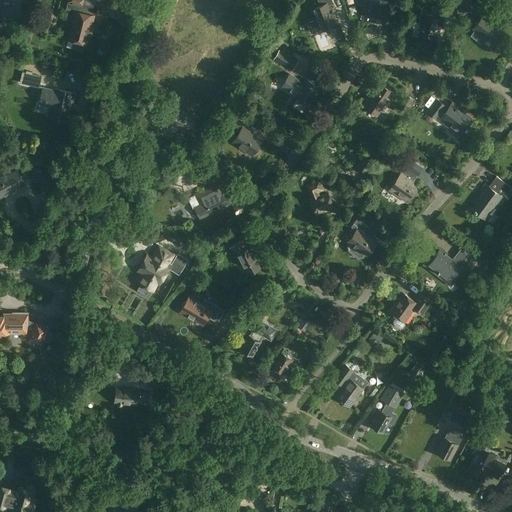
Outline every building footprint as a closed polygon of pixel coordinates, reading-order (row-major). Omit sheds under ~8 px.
[(20,14),(20,0),(8,0),(7,13),(20,14)] [(83,0),(68,0),(67,3),(77,5),(69,39),(87,44),(95,15),(93,14),(95,9),(82,6),(83,0)] [(199,3),(199,0),(181,0),(181,1),(178,1),(169,46),(188,49),(197,3),(199,3)] [(311,33),(321,29),(335,24),(328,6),(334,4),(332,0),(318,0),(320,6),(313,9),(317,18),(306,23),(311,33)] [(388,2),(381,0),(365,0),(364,5),(369,6),(366,17),(384,21),(388,2)] [(479,0),(477,0),(474,4),(487,15),(491,9),(479,0)] [(420,37),(433,40),(434,38),(436,39),(439,24),(447,26),(451,7),(440,5),(439,10),(437,9),(435,17),(422,15),(421,23),(422,23),(420,37)] [(504,30),(484,14),(473,29),(493,44),(504,30)] [(226,71),(237,51),(240,49),(244,43),(241,37),(225,28),(188,96),(193,99),(199,96),(200,95),(207,91),(209,88),(211,89),(213,85),(211,81),(220,77),(223,72),(226,71)] [(280,51),(275,59),(292,70),(297,62),(280,51)] [(20,82),(39,87),(42,76),(23,71),(20,82)] [(296,96),(309,105),(320,88),(307,79),(304,83),(290,74),(283,86),(297,95),(296,96)] [(363,106),(370,111),(372,109),(378,113),(384,103),(387,105),(395,93),(381,84),(377,90),(373,87),(367,98),(368,98),(363,106)] [(50,117),(68,121),(75,93),(56,88),(55,90),(45,88),(42,103),(53,105),(50,117)] [(410,97),(402,109),(407,113),(415,101),(410,97)] [(471,122),(472,119),(463,113),(460,110),(461,109),(452,103),(447,109),(444,107),(445,106),(437,100),(428,112),(437,118),(437,117),(451,127),(451,126),(462,134),(466,129),(467,129),(472,122),(471,122)] [(250,117),(241,111),(236,119),(229,130),(237,136),(233,142),(252,155),(263,140),(243,127),(250,117)] [(366,152),(356,167),(367,174),(377,158),(366,152)] [(409,202),(417,189),(412,185),(423,168),(410,159),(405,166),(406,166),(390,190),(409,202)] [(51,185),(54,173),(36,168),(32,180),(51,185)] [(0,197),(25,184),(18,170),(0,179),(0,197)] [(503,196),(502,195),(503,194),(509,198),(511,193),(511,192),(511,187),(496,176),(494,179),(495,180),(490,186),(488,185),(481,195),(482,195),(472,209),(486,219),(503,196)] [(307,186),(313,199),(311,199),(317,213),(333,207),(328,193),(319,196),(317,191),(323,189),(320,181),(307,186)] [(200,217),(230,203),(227,195),(223,197),(222,192),(218,182),(205,188),(205,189),(195,194),(200,205),(195,207),(200,217)] [(369,227),(357,218),(351,227),(356,230),(348,241),(350,242),(347,246),(348,250),(359,259),(363,257),(366,254),(367,255),(376,242),(364,233),(369,227)] [(241,262),(248,274),(261,267),(243,234),(228,242),(231,248),(239,244),(242,251),(235,255),(239,263),(241,262)] [(160,284),(169,268),(167,267),(173,255),(159,247),(153,259),(147,255),(138,272),(143,275),(139,283),(141,285),(138,291),(147,296),(151,290),(153,291),(157,283),(160,284)] [(447,254),(446,253),(446,254),(440,250),(436,255),(432,252),(426,260),(430,263),(428,266),(448,282),(462,264),(454,258),(452,261),(445,256),(447,254)] [(470,271),(470,270),(476,261),(477,262),(477,261),(471,256),(464,266),(470,271)] [(294,298),(309,308),(313,303),(298,293),(294,298)] [(423,314),(432,301),(421,294),(415,301),(403,293),(390,311),(405,321),(415,308),(423,314)] [(202,304),(189,296),(180,311),(204,324),(208,317),(213,320),(220,306),(205,298),(202,304)] [(432,319),(437,322),(444,313),(439,310),(432,319)] [(34,325),(27,322),(27,311),(17,311),(17,314),(4,314),(4,316),(0,315),(0,332),(22,333),(29,336),(28,338),(41,343),(46,330),(47,331),(49,327),(36,321),(34,325)] [(314,317),(307,312),(298,325),(304,330),(314,317)] [(249,335),(241,349),(246,352),(247,354),(249,355),(251,355),(253,356),(260,341),(263,335),(271,339),(276,330),(256,318),(251,328),(253,329),(250,335),(249,335)] [(369,337),(370,338),(364,346),(370,350),(376,342),(378,343),(382,337),(374,331),(369,337)] [(281,373),(282,372),(283,373),(284,373),(291,378),(296,369),(289,365),(293,359),(287,355),(289,352),(284,348),(272,366),(278,370),(277,371),(281,373)] [(419,362),(411,372),(413,373),(410,376),(417,382),(423,374),(422,373),(426,368),(419,362)] [(337,397),(350,406),(368,382),(345,365),(334,379),(344,386),(337,397)] [(62,374),(59,392),(59,394),(65,395),(65,393),(66,393),(69,375),(62,374)] [(150,376),(149,386),(172,388),(173,379),(150,376)] [(374,418),(376,419),(372,425),(377,427),(378,429),(380,430),(382,430),(383,431),(383,430),(387,432),(390,431),(392,428),(391,425),(388,423),(391,417),(393,412),(392,412),(404,392),(390,384),(382,399),(388,402),(382,412),(379,410),(374,418)] [(118,404),(120,405),(121,405),(122,405),(123,405),(124,404),(124,403),(130,403),(137,404),(137,402),(141,403),(143,392),(138,391),(138,390),(132,390),(132,389),(125,388),(125,389),(117,388),(115,401),(118,401),(117,403),(118,404)] [(476,416),(456,406),(449,419),(464,427),(467,419),(473,422),(476,416)] [(449,429),(445,437),(444,437),(436,452),(451,460),(459,445),(458,444),(463,436),(449,429)] [(496,454),(481,446),(468,469),(484,477),(487,471),(497,476),(504,463),(494,458),(496,454)] [(18,491),(0,485),(0,504),(26,511),(33,511),(37,500),(32,498),(34,492),(35,492),(35,489),(36,488),(35,487),(35,486),(34,485),(33,485),(32,484),(31,484),(30,485),(29,485),(28,487),(27,489),(19,486),(18,491)] [(145,511),(146,509),(138,508),(139,496),(125,494),(125,498),(111,496),(108,511),(145,511)] [(327,506),(324,502),(317,508),(316,506),(307,511),(332,511),(332,510),(330,506),(327,506)]
